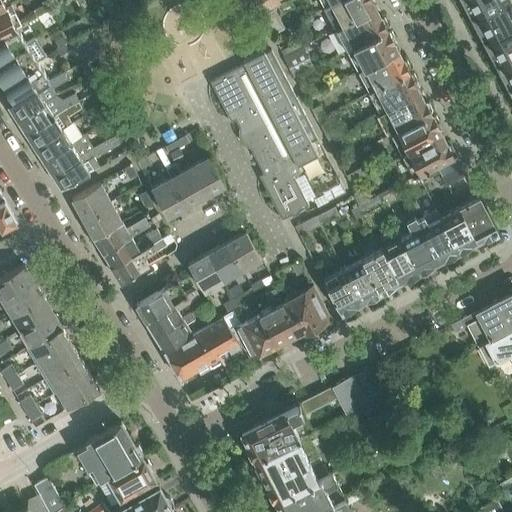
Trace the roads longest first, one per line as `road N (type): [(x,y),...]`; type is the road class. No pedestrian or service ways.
road 1 (residential): [(179,439),(511,262)]
road 2 (residential): [(511,196),(410,0)]
road 3 (residential): [(0,468),(143,383)]
